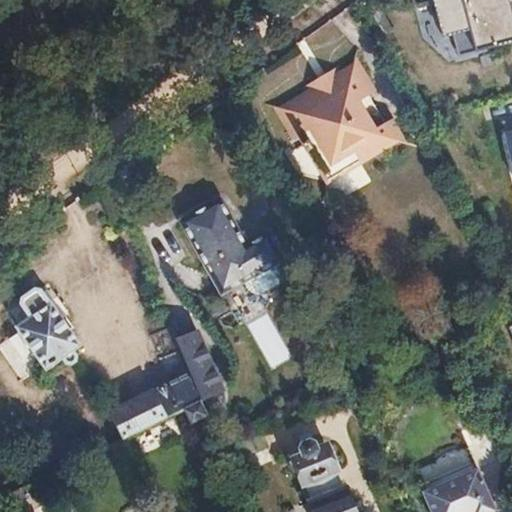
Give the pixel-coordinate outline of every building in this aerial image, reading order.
[(511,0),(432,0),(441,37),(469,31),(473,49),(511,39),(511,0)] [(351,74),(290,110),(334,182),(393,145),(383,129),(370,137),(353,109),(366,100),(351,74)] [(511,127),(501,130),(511,176),(511,127)] [(215,192),(177,214),(220,286),(280,253),(264,227),(242,238),(215,192)] [(32,318),(18,328),(49,370),(65,358),(69,363),(73,365),(76,363),(79,359),(78,356),(75,351),(82,345),(52,303),(51,305),(44,296),(39,294),(27,303),(26,309),(32,318)] [(266,312),(246,322),(268,366),(288,357),(266,312)] [(192,316),(171,325),(191,371),(203,397),(223,389),(192,316)] [(118,411),(115,415),(125,437),(180,409),(203,397),(191,371),(153,390),(155,394),(118,411)] [(203,397),(180,409),(185,420),(191,417),(194,422),(210,414),(203,397)] [(425,480),(469,460),(463,448),(419,468),(425,480)] [(319,449),(288,463),(298,486),(300,485),(308,504),(306,505),(308,511),(345,511),(337,492),(335,493),(326,474),(329,472),(319,449)] [(495,511),(478,471),(474,472),(472,467),(442,480),(444,485),(423,494),(430,511),(495,511)]
